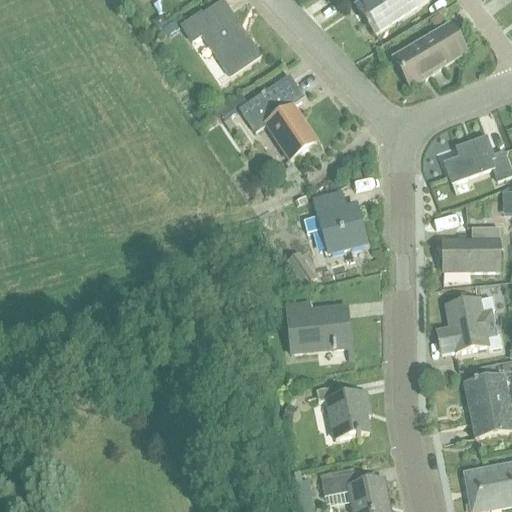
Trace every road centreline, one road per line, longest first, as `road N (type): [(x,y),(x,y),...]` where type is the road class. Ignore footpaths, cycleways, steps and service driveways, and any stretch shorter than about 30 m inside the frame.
road 1 (residential): [(423,511),(402,395),(400,131)]
road 2 (residential): [(400,131),(278,0)]
road 3 (residential): [(400,131),(511,85)]
